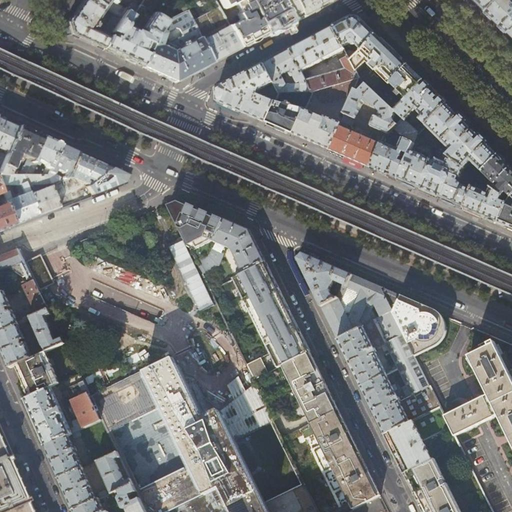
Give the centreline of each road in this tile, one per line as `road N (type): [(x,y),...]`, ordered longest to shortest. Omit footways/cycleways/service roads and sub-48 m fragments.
road 1 (secondary): [(511,255),(185,110)]
road 2 (residential): [(257,212),(405,511)]
road 3 (secondary): [(257,212),(511,323)]
road 4 (residential): [(362,0),(202,85),(185,110)]
road 5 (secondary): [(185,110),(3,23)]
road 6 (residential): [(161,169),(144,195),(0,245)]
road 7 (secondary): [(0,94),(161,169)]
road 8 (residential): [(58,511),(0,378)]
road 9 (secondary): [(511,98),(409,0)]
